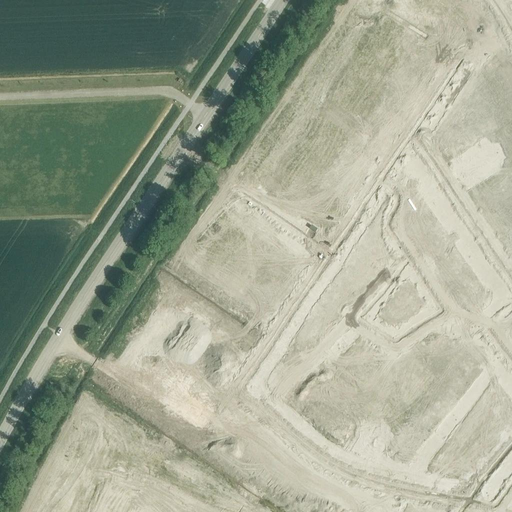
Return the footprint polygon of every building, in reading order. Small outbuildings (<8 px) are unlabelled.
[(481,2),(461,13),(468,24),(462,27),(466,34),(477,27),(474,22),(487,14),(481,2)] [(482,34),(471,40),(474,47),(479,44),(486,55),(505,44),(498,32),(485,40),(482,34)] [(422,50),(418,56),(428,62),(432,57),(444,65),(452,54),(434,42),(427,53),(422,50)] [(414,59),(408,69),(416,74),(412,80),(431,93),(437,83),(426,75),(430,69),(414,59)] [(501,89),(495,91),(498,98),(510,93),(507,87),(511,84),(511,69),(510,71),(502,74),(496,77),(501,89)] [(400,80),(394,90),(409,100),(413,94),(425,102),(431,93),(412,80),(408,85),(400,80)] [(392,92),(386,101),(394,107),(390,112),(409,125),(415,116),(404,108),(408,102),(392,92)] [(511,103),(502,108),(505,114),(510,112),(511,116),(511,103)] [(452,111),(445,121),(463,132),(469,122),(452,111)] [(378,113),(372,122),(387,133),(391,127),(403,135),(409,125),(390,112),(386,118),(378,113)] [(445,121),(439,130),(456,142),(463,132),(445,121)] [(365,142),(361,147),(371,154),(375,149),(387,157),(394,146),(377,134),(370,145),(365,142)] [(353,150),(347,160),(355,165),(351,171),(370,184),(376,174),(364,166),(368,160),(353,150)] [(339,171),(332,181),(348,191),(352,185),(364,193),(370,184),(351,171),(347,176),(339,171)] [(471,185),(456,195),(463,204),(477,195),(471,185)] [(334,198),(328,207),(345,219),(352,209),(340,201),(343,196),(333,189),(329,195),(334,198)] [(477,195),(463,204),(469,213),(483,204),(477,195)] [(483,204),(469,213),(475,223),(489,213),(483,204)] [(317,213),(313,219),(323,226),(326,221),(339,229),(345,219),(328,207),(322,216),(317,213)] [(489,213),(475,223),(481,232),(495,222),(489,213)] [(415,218),(398,229),(405,239),(400,242),(403,246),(408,243),(406,241),(423,230),(415,218)] [(495,222),(481,232),(487,241),(501,231),(495,222)] [(423,230),(406,241),(408,243),(412,250),(408,253),(411,257),(415,255),(414,252),(430,241),(423,230)] [(501,231),(487,241),(493,250),(507,240),(501,231)] [(511,247),(507,240),(493,250),(499,259),(511,250),(511,247)] [(430,241),(414,252),(415,255),(420,262),(415,264),(418,269),(422,266),(421,264),(438,253),(430,241)] [(511,250),(499,259),(505,269),(511,264),(511,250)] [(383,251),(376,260),(388,270),(386,272),(391,276),(394,273),(389,269),(395,261),(383,251)] [(438,253),(421,264),(422,266),(428,275),(427,275),(428,276),(444,265),(445,265),(438,253)] [(290,256),(284,265),(299,274),(305,266),(290,256)] [(376,260),(368,269),(380,279),(379,281),(384,285),(386,281),(382,278),(386,272),(388,270),(376,260)] [(284,265),(278,273),(293,283),(299,274),(284,265)] [(444,265),(428,276),(429,278),(434,285),(429,288),(432,292),(436,289),(435,287),(452,276),(445,265),(444,265)] [(368,269),(361,278),(373,288),(372,289),(376,293),(379,290),(374,286),(379,281),(380,279),(368,269)] [(278,273),(273,281),(287,291),(293,283),(278,273)] [(452,276),(435,287),(436,289),(441,296),(437,299),(440,304),(444,301),(442,299),(459,287),(452,276)] [(354,286),(353,286),(366,297),(365,297),(364,298),(369,302),(371,299),(367,295),(372,289),(373,288),(361,278),(354,286)] [(273,281),(267,290),(282,300),(287,291),(273,281)] [(353,285),(345,294),(357,304),(356,306),(361,310),(363,307),(359,303),(364,296),(365,297),(366,297),(353,286),(354,286),(353,285)] [(459,287),(442,299),(444,301),(449,308),(444,311),(447,315),(451,312),(450,310),(467,299),(459,287)] [(267,290),(262,298),(276,308),(282,300),(267,290)] [(345,294),(338,303),(350,313),(349,315),(353,319),(356,315),(351,312),(356,306),(357,304),(345,294)] [(262,298),(256,306),(270,316),(276,308),(262,298)] [(467,299),(450,310),(451,312),(458,322),(474,311),(467,299)] [(338,303),(330,312),(343,322),(341,323),(346,327),(348,324),(344,320),(349,315),(350,313),(338,303)] [(256,306),(250,315),(265,325),(270,316),(256,306)] [(511,307),(503,314),(511,325),(511,307)] [(330,312),(323,321),(335,331),(341,323),(343,322),(330,312)] [(511,325),(503,314),(494,321),(505,335),(511,329),(511,325)] [(250,315),(245,323),(259,333),(265,325),(250,315)] [(432,321),(420,329),(431,346),(443,338),(440,334),(436,328),(432,321)] [(245,323),(239,332),(253,342),(259,333),(245,323)] [(360,342),(358,345),(369,353),(380,336),(369,329),(364,335),(360,342)] [(420,329),(409,337),(420,353),(431,346),(420,329)] [(380,336),(369,353),(381,361),(383,358),(394,366),(395,351),(390,347),(392,344),(380,336)] [(395,351),(394,366),(406,358),(408,361),(420,353),(409,337),(397,344),(399,347),(395,351)] [(150,370),(160,355),(136,338),(126,353),(150,370)] [(219,411),(247,368),(207,342),(179,386),(219,411)] [(192,363),(199,354),(188,346),(181,355),(192,363)] [(172,368),(166,378),(173,383),(180,373),(172,368)] [(230,396),(217,411),(226,420),(237,407),(230,401),(232,398),(230,396)] [(492,397),(485,407),(501,420),(508,410),(492,397)] [(485,407),(477,416),(494,429),(501,420),(485,407)] [(458,449),(445,466),(454,473),(467,456),(458,449)] [(467,456),(454,473),(464,480),(477,464),(467,456)]
